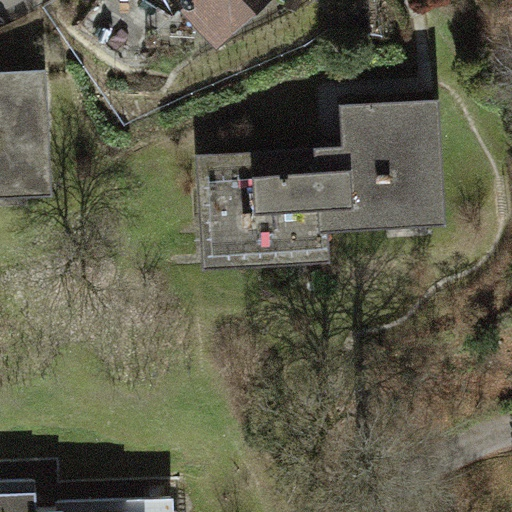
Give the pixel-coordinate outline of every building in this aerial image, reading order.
[(146,58),(169,2),(165,0),(130,0),(112,44),(146,58)] [(194,0),(239,48),(290,0),(194,0)] [(0,198),(80,195),(76,72),(0,74),(0,198)] [(367,148),(220,160),(229,275),(360,264),(358,237),(477,228),(466,101),(364,109),(367,148)] [(60,487),(0,490),(0,511),(156,511),(156,505),(61,510),(60,487)]
